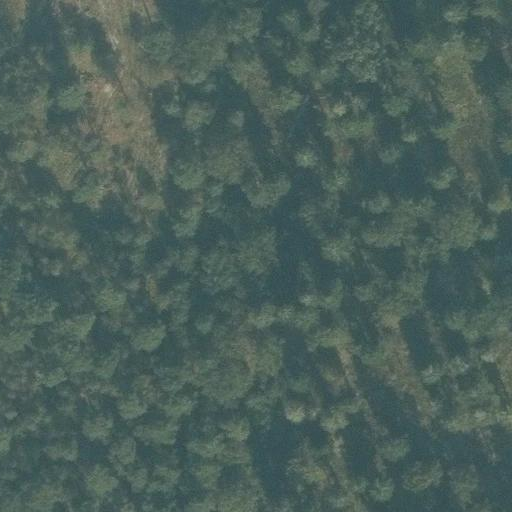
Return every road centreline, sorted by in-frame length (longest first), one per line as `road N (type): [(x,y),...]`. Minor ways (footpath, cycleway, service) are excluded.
road 1 (track): [(511,243),(244,230),(204,245),(0,240)]
road 2 (track): [(185,511),(228,0)]
